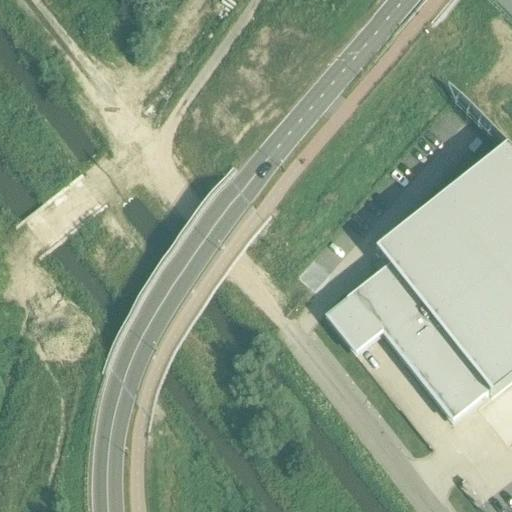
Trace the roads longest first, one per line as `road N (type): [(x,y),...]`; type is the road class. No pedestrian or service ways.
road 1 (tertiary): [(406,0),(248,182),(177,281),(122,389),(110,434),(109,511)]
road 2 (unclassified): [(431,511),(150,152)]
road 3 (unclassified): [(0,244),(25,244),(150,152)]
